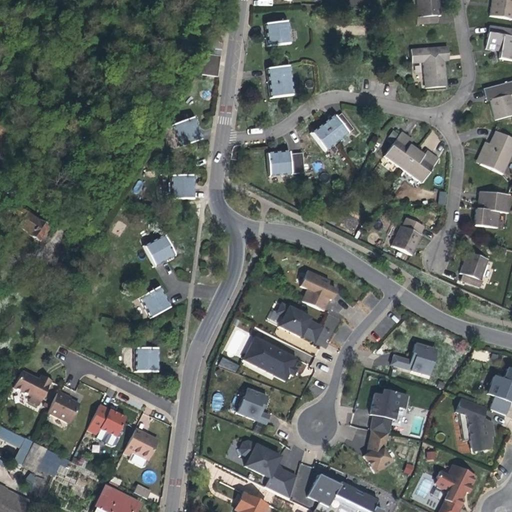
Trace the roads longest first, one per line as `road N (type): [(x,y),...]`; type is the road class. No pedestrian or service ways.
road 1 (residential): [(224,137),(274,132),(333,97),(437,116)]
road 2 (tertiary): [(186,414),(198,350),(236,269),(231,223)]
road 3 (residential): [(231,223),(326,244),(396,289)]
road 4 (residential): [(319,425),(349,347),(396,289)]
road 5 (residential): [(440,254),(461,180),(456,137),(437,116)]
road 6 (tertiary): [(224,137),(242,0)]
road 7 (residential): [(437,116),(459,101),(470,78),(462,0)]
road 8 (residential): [(396,289),(454,323),(511,340)]
road 9 (unknown): [(175,492),(61,440)]
road 10 (residential): [(186,414),(77,365)]
